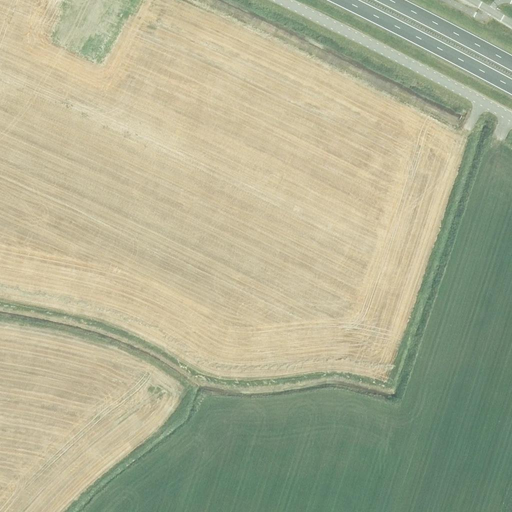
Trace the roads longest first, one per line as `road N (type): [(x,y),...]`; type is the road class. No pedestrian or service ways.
road 1 (unclassified): [(283,0),(511,117)]
road 2 (trunk): [(341,0),(511,86)]
road 3 (trunk): [(511,63),(387,0)]
